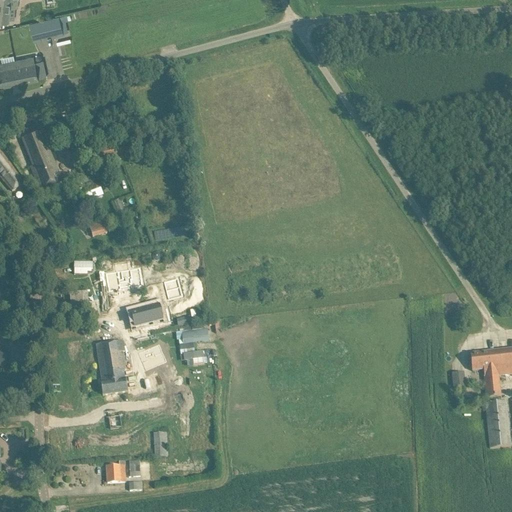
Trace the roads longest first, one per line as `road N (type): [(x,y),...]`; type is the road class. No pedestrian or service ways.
road 1 (residential): [(474,295),(295,23)]
road 2 (residential): [(0,101),(295,23)]
road 3 (tertiary): [(47,511),(33,284),(0,224)]
road 4 (unclassified): [(295,23),(511,8)]
